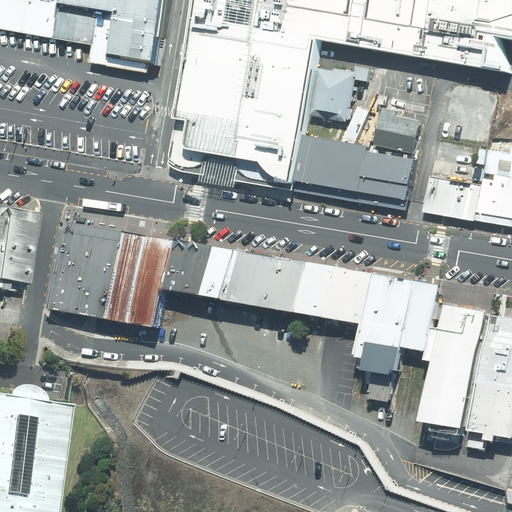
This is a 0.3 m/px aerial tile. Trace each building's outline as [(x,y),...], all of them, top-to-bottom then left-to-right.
[(0,0),(0,30),(95,47),(92,64),(160,72),(172,0),(0,0)] [(511,0),(198,0),(187,76),(171,161),(187,169),(200,170),(208,165),(222,167),(240,171),(246,177),(279,182),(298,185),(307,136),(321,45),(511,73),(511,66),(501,39),(511,41),(511,0)] [(336,73),(322,70),(312,118),(349,125),(351,115),(358,82),(370,84),(373,71),(358,68),(357,74),(337,70),(336,73)] [(423,112),(380,105),(373,147),(415,154),(423,112)] [(361,108),(345,142),(357,145),(372,112),(361,108)] [(307,136),(298,185),(407,203),(415,154),(357,145),(345,142),(307,136)] [(511,150),(484,146),(479,177),(471,222),(511,229),(511,150)] [(423,214),(471,222),(479,177),(431,169),(423,214)] [(31,229),(0,223),(0,287),(20,291),(31,229)] [(174,244),(65,226),(50,317),(159,335),(166,294),(174,244)] [(234,255),(174,244),(166,294),(226,304),(234,255)] [(306,267),(234,255),(226,304),(297,316),(306,267)] [(370,278),(306,267),(297,316),(361,327),(370,278)] [(439,289),(370,278),(361,327),(359,344),(427,356),(439,289)] [(488,314),(444,307),(422,432),(467,440),(488,314)] [(511,319),(492,316),(471,439),(511,446),(511,319)] [(0,511),(45,511),(64,409),(39,404),(39,399),(38,394),(35,390),(32,387),(27,385),(22,385),(17,386),(13,389),(10,393),(9,398),(0,396),(0,511)]
